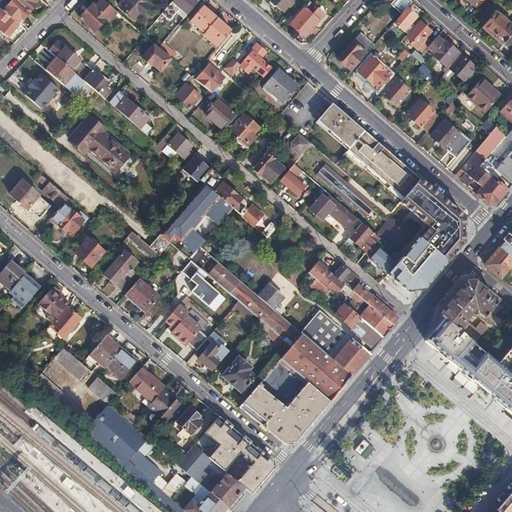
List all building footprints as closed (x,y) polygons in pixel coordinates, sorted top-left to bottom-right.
[(16,0),(12,0),(3,11),(17,24),(22,19),(23,19),(30,12),(16,0)] [(16,0),(30,12),(36,5),(35,4),(38,0),(16,0)] [(117,12),(102,0),(100,0),(95,6),(93,4),(80,18),(93,31),(106,18),(109,21),(117,12)] [(124,3),(120,7),(134,20),(140,12),(143,14),(149,8),(139,0),(122,0),(122,1),(124,3)] [(194,0),(172,0),(162,12),(161,14),(168,21),(178,9),(186,16),(197,2),(194,0)] [(268,0),(283,12),(292,0),(268,0)] [(411,2),(408,0),(399,0),(393,7),(401,14),(411,2)] [(291,25),(297,31),(317,9),(310,3),(291,25)] [(204,33),(217,19),(203,7),(191,22),(204,33)] [(317,9),(297,31),(305,37),(324,15),(317,9)] [(408,9),(395,26),(403,33),(415,18),(413,16),(414,14),(408,9)] [(3,11),(1,10),(0,11),(0,20),(0,21),(0,20),(0,31),(7,37),(18,25),(17,24),(3,11)] [(482,29),(497,42),(501,46),(503,44),(511,33),(511,27),(496,13),(482,29)] [(231,31),(217,19),(204,33),(203,35),(217,47),(231,31)] [(430,32),(419,22),(405,38),(411,43),(410,44),(416,50),(417,49),(420,52),(429,42),(425,38),(430,32)] [(396,33),(390,27),(385,32),(391,38),(396,33)] [(511,33),(503,44),(511,51),(511,33)] [(358,37),(372,48),(374,45),(361,34),(358,37)] [(337,59),(351,71),(372,48),(358,37),(358,36),(337,59)] [(442,70),(445,72),(451,66),(449,64),(458,53),(441,39),(440,41),(435,38),(426,48),(431,52),(429,54),(444,67),(442,70)] [(497,42),(493,47),(497,51),(501,46),(497,42)] [(49,51),(56,58),(71,70),(79,61),(57,43),(49,51)] [(159,48),(154,44),(142,58),(151,66),(152,65),(160,71),(170,58),(159,48)] [(265,75),(271,68),(260,59),(265,53),(256,44),(250,50),(252,52),(240,65),(232,58),(223,69),(224,69),(227,72),(232,77),(241,67),(248,73),(252,68),(263,77),(265,75)] [(398,58),(402,62),(409,54),(405,50),(398,58)] [(411,55),(416,60),(420,56),(414,51),(411,55)] [(56,58),(45,70),(74,94),(84,82),(82,80),(76,75),(71,70),(56,58)] [(357,73),(378,91),(390,76),(370,59),(357,73)] [(445,72),(444,73),(449,78),(453,73),(463,82),(475,68),(465,60),(460,65),(455,61),(451,66),(445,72)] [(76,75),(82,80),(91,70),(85,65),(76,75)] [(196,80),(210,93),(211,93),(221,81),(212,74),(215,70),(209,65),(196,80)] [(422,65),(416,71),(426,80),(432,74),(422,65)] [(82,80),(84,82),(105,99),(111,93),(102,86),(105,82),(91,70),(82,80)] [(279,71),(265,87),(282,101),(296,85),(279,71)] [(25,96),(42,76),(41,74),(23,94),(25,96)] [(42,76),(25,96),(48,116),(65,96),(42,76)] [(394,79),(382,94),(396,106),(408,92),(394,79)] [(481,79),(466,96),(485,113),(499,96),(481,79)] [(185,84),(175,96),(190,108),(193,105),(198,99),(200,97),(185,84)] [(147,120),(118,93),(109,103),(139,129),(145,122),(147,120)] [(458,96),(453,93),(446,101),(450,105),(451,104),(454,100),(458,96)] [(489,118),(482,125),(481,127),(490,134),(495,128),(504,136),(506,137),(511,129),(511,98),(501,113),(511,122),(511,124),(509,128),(500,121),(497,125),(489,118)] [(198,99),(193,105),(195,107),(201,101),(198,99)] [(205,114),(223,130),(236,115),(218,99),(205,114)] [(406,115),(426,132),(433,125),(428,120),(434,113),(419,100),(406,115)] [(364,131),(332,104),(317,121),(349,148),(364,131)] [(450,105),(445,111),(449,115),(456,108),(451,104),(450,105)] [(244,147),(248,147),(257,138),(253,134),(259,128),(244,115),(231,130),(238,136),(237,137),(237,140),(244,147)] [(89,117),(69,140),(81,150),(84,147),(114,172),(128,155),(104,134),(106,131),(89,117)] [(444,121),(431,136),(455,159),(465,148),(464,148),(467,145),(457,137),(459,135),(444,121)] [(139,129),(146,135),(152,128),(145,122),(139,129)] [(476,132),(485,140),(490,134),(481,127),(476,132)] [(485,140),(475,152),(484,160),(504,136),(495,128),(490,134),(485,140)] [(364,131),(349,148),(348,150),(377,175),(403,198),(419,179),(397,160),(364,131)] [(311,145),(297,132),(288,142),(289,150),(299,159),(303,154),(311,145)] [(167,135),(158,145),(164,150),(157,158),(170,169),(180,157),(183,158),(192,147),(178,135),(173,140),(167,135)] [(464,148),(465,148),(469,144),(459,135),(457,137),(467,145),(464,148)] [(495,171),(511,185),(511,184),(511,150),(499,166),(493,161),(489,164),(496,170),(495,171)] [(207,165),(190,151),(178,166),(195,180),(207,165)] [(481,188),(475,195),(488,205),(495,205),(511,185),(495,171),(496,170),(489,164),(484,160),(475,152),(460,170),(481,188)] [(279,173),(284,177),(288,171),(268,154),(255,169),(261,175),(262,174),(272,182),(279,173)] [(284,177),(280,181),(297,195),(305,187),(301,184),(304,181),(299,177),(297,179),(296,177),(301,171),(294,165),(293,166),(288,171),(284,177)] [(325,165),(316,175),(366,218),(375,208),(325,165)] [(301,184),(305,187),(311,180),(303,173),(299,177),(304,181),(301,184)] [(68,199),(40,174),(35,180),(46,190),(43,194),(52,201),(51,202),(59,209),(64,203),(68,199)] [(403,198),(399,202),(428,228),(419,238),(417,237),(402,257),(395,266),(387,274),(407,291),(423,290),(462,242),(463,218),(419,179),(403,198)] [(22,181),(10,195),(28,210),(29,208),(39,217),(48,206),(38,197),(39,196),(22,181)] [(222,184),(214,193),(233,209),(239,214),(253,226),(262,215),(251,205),(247,209),(245,207),(246,206),(240,202),(241,200),(222,184)] [(214,193),(210,190),(200,202),(193,196),(159,236),(149,247),(159,255),(170,243),(205,274),(238,302),(253,315),(259,320),(291,347),(286,352),(280,359),(308,384),(329,401),(334,395),(351,376),(300,333),(279,315),(258,297),(252,292),(222,266),(200,247),(233,209),(214,193)] [(321,219),(322,217),(327,212),(332,216),(337,210),(321,196),(309,209),(321,219)] [(59,209),(50,219),(66,232),(68,229),(72,233),(82,221),(84,222),(87,219),(80,213),(78,215),(64,203),(59,209)] [(352,215),(341,205),(339,209),(342,212),(339,216),(346,222),(352,215)] [(327,212),(322,217),(327,222),(332,216),(327,212)] [(338,237),(345,243),(347,240),(349,237),(361,223),(352,215),(346,222),(349,224),(338,237)] [(398,220),(389,220),(376,236),(382,240),(386,236),(400,248),(413,233),(398,220)] [(270,222),(261,233),(267,238),(276,227),(270,222)] [(367,239),(373,233),(361,223),(349,237),(353,241),(366,251),(372,244),(367,239)] [(483,264),(500,279),(502,278),(511,264),(511,229),(498,246),(499,247),(483,264)] [(132,232),(127,237),(154,261),(159,255),(149,247),(132,232)] [(88,239),(76,254),(91,267),(104,252),(88,239)] [(369,259),(387,274),(395,266),(389,261),(376,250),(369,259)] [(124,252),(104,276),(121,290),(135,273),(128,267),(134,260),(124,252)] [(402,257),(396,252),(389,261),(395,266),(402,257)] [(0,274),(0,283),(10,291),(24,274),(10,262),(0,274)] [(315,279),(317,280),(325,287),(329,282),(339,291),(344,285),(334,276),(326,269),(317,262),(308,273),(315,279)] [(342,265),(338,270),(334,276),(344,285),(366,304),(372,297),(366,292),(358,286),(361,282),(349,271),(342,265)] [(194,273),(189,279),(195,284),(189,291),(207,306),(219,293),(194,273)] [(39,287),(24,274),(10,291),(6,295),(22,308),(39,287)] [(138,279),(124,295),(145,313),(159,297),(138,279)] [(317,280),(315,279),(309,287),(314,291),(315,289),(324,296),(328,291),(325,287),(317,280)] [(325,287),(328,291),(334,296),(339,291),(329,282),(325,287)] [(441,316),(445,319),(474,343),(487,328),(481,323),(476,328),(467,321),(476,310),(478,312),(477,313),(484,319),(497,303),(475,284),(468,284),(441,316)] [(262,292),(258,297),(279,315),(284,309),(278,304),(283,297),(268,285),(262,292)] [(69,302),(64,299),(63,300),(58,295),(61,292),(54,286),(51,289),(50,289),(37,304),(49,314),(46,318),(51,323),(69,302)] [(256,287),(252,292),(258,297),(262,292),(256,287)] [(366,304),(369,306),(392,326),(395,323),(394,316),(372,297),(366,304)] [(253,315),(238,302),(233,309),(247,322),(253,315)] [(300,333),(351,376),(368,355),(351,341),(357,334),(361,338),(360,340),(372,350),(383,337),(360,317),(344,304),(335,315),(352,330),(348,334),(320,311),(300,333)] [(171,332),(195,353),(207,340),(209,337),(185,316),(187,313),(178,305),(164,321),(173,329),(171,332)] [(369,306),(360,317),(383,337),(392,326),(369,306)] [(67,307),(52,325),(59,330),(56,333),(63,339),(79,318),(67,307)] [(474,343),(445,319),(441,324),(444,326),(440,331),(437,328),(432,335),(426,342),(473,382),(474,380),(476,381),(475,383),(511,414),(511,346),(498,364),(496,362),(474,343)] [(291,347),(259,320),(257,323),(262,328),(260,330),(286,352),(291,347)] [(240,333),(245,337),(249,333),(244,329),(240,333)] [(116,344),(105,336),(89,354),(100,364),(116,344)] [(207,340),(195,353),(199,357),(197,359),(211,371),(228,351),(221,346),(219,348),(211,342),(210,343),(207,340)] [(100,364),(105,368),(106,367),(121,349),(116,344),(100,364)] [(62,348),(53,359),(61,365),(81,382),(90,371),(81,363),(62,348)] [(134,361),(121,349),(106,367),(120,378),(134,361)] [(238,357),(221,376),(241,393),(255,377),(247,371),(250,367),(238,357)] [(248,397),(239,407),(268,430),(283,443),(295,441),(312,422),(329,401),(308,384),(280,359),(248,397)] [(18,362),(16,363),(13,368),(18,373),(23,367),(18,362)] [(141,368),(129,382),(151,402),(162,389),(164,387),(141,368)] [(457,371),(452,378),(471,393),(477,386),(457,371)] [(41,373),(32,384),(64,413),(85,431),(95,421),(41,373)] [(88,388),(109,406),(118,395),(98,377),(88,388)] [(151,402),(147,406),(165,422),(180,405),(162,389),(151,402)] [(100,451),(128,475),(135,467),(152,482),(161,473),(136,450),(147,439),(131,425),(109,406),(95,421),(85,431),(82,434),(100,451)] [(190,408),(177,423),(190,435),(202,421),(198,419),(200,417),(190,408)] [(232,428),(218,417),(203,433),(218,445),(208,457),(210,460),(224,471),(239,453),(252,463),(244,473),(239,469),(236,472),(233,470),(229,475),(248,491),(251,495),(272,470),(271,461),(256,448),(251,444),(232,428)] [(353,449),(365,460),(375,448),(363,438),(353,449)] [(161,442),(157,447),(177,464),(186,454),(180,449),(175,455),(161,442)] [(177,464),(191,476),(208,491),(232,511),(244,495),(248,491),(229,475),(227,474),(224,478),(213,490),(211,487),(206,483),(211,478),(201,470),(210,460),(208,457),(193,445),(186,454),(177,464)] [(184,511),(182,510),(171,500),(162,491),(152,482),(135,467),(128,475),(147,493),(164,508),(168,511),(184,511)] [(176,475),(162,491),(171,500),(184,485),(186,483),(176,475)] [(182,510),(184,511),(233,511),(232,511),(208,491),(191,476),(186,483),(184,485),(195,495),(182,510)] [(232,511),(233,511),(236,511),(251,495),(248,491),(244,495),(232,511)] [(511,511),(511,495),(501,508),(498,511),(511,511)]
